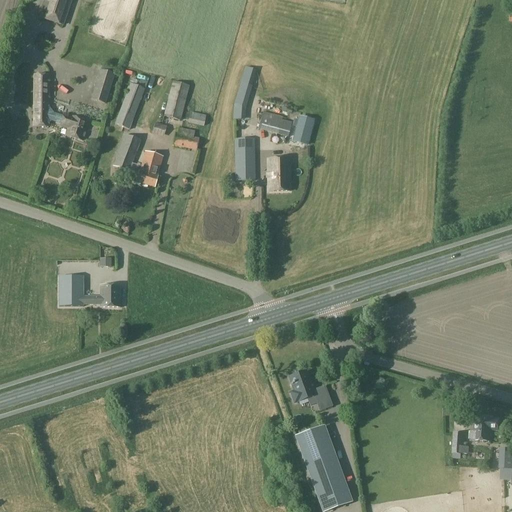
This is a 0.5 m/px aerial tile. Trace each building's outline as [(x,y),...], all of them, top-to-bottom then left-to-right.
[(59,24),(66,0),(45,0),(40,18),(59,24)] [(240,84),(238,91),(250,94),(252,87),(251,87),(256,71),(246,68),(245,68),(240,84)] [(34,101),(33,127),(48,127),(48,123),(48,107),(49,75),(34,75),(34,101)] [(163,117),(180,122),(186,98),(190,99),(193,89),(189,88),(189,87),(172,83),(163,117)] [(115,125),(129,131),(144,90),(130,85),(115,125)] [(95,86),(91,101),(105,105),(110,90),(95,86)] [(48,107),(48,123),(51,121),(61,124),(60,126),(68,129),(66,136),(82,141),(88,122),(64,115),(63,118),(53,113),(48,107)] [(204,127),(206,117),(190,113),(188,124),(204,127)] [(262,115),(258,130),(272,134),(288,138),(289,133),(295,135),(298,124),(262,115)] [(303,124),(299,124),(299,130),(303,130),(303,145),(318,145),(318,120),(303,120),(303,124)] [(99,134),(99,122),(89,122),(88,134),(99,134)] [(156,122),(154,128),(163,132),(165,126),(156,122)] [(199,139),(193,138),(194,132),(178,129),(177,134),(175,134),(173,146),(197,151),(199,139)] [(112,167),(129,173),(132,165),(141,142),(124,136),(112,167)] [(255,182),(255,160),(255,140),(234,140),(235,182),(255,182)] [(145,153),(143,161),(141,167),(132,165),(130,172),(135,174),(133,182),(154,188),(162,158),(145,153)] [(289,160),(267,160),(268,193),(290,192),(289,160)] [(83,298),(83,277),(59,277),(59,308),(83,308),(83,306),(83,298)] [(100,286),(100,297),(83,297),(84,306),(100,306),(100,309),(120,309),(120,286),(100,286)] [(102,331),(89,338),(95,348),(108,341),(102,331)] [(313,391),(306,372),(289,378),(291,384),(290,384),(291,386),(292,386),(294,392),(290,393),(294,404),(308,399),(307,397),(313,395),(316,404),(329,400),(325,387),(313,391)] [(312,417),(304,421),(307,425),(314,421),(312,417)] [(472,441),(489,442),(490,431),(497,432),(498,420),(491,420),(491,418),(474,417),(473,432),(470,432),(469,440),(472,440),(472,441)] [(326,511),(351,503),(324,427),(295,438),(322,511),(326,511)] [(453,433),(451,454),(468,456),(468,448),(462,447),(463,434),(453,433)] [(511,471),(511,453),(511,450),(499,449),(498,471),(511,471)]
